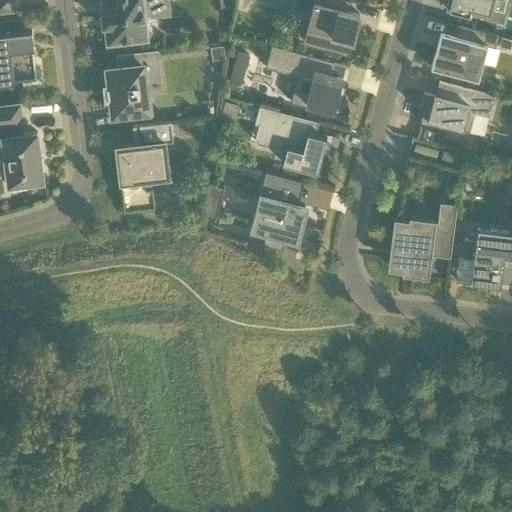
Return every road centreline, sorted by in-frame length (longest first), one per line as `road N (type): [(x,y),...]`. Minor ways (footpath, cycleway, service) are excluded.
road 1 (residential): [(511,324),(380,309),(356,294),(345,255),(414,0)]
road 2 (track): [(360,328),(253,330),(210,313),(167,275),(127,268),(0,285)]
road 3 (residential): [(62,0),(84,192),(60,216),(0,233)]
road 4 (track): [(210,313),(101,309),(0,331)]
road 5 (track): [(511,349),(395,340),(360,328)]
